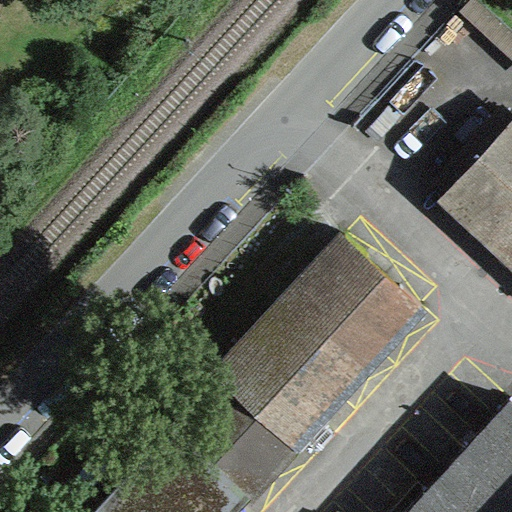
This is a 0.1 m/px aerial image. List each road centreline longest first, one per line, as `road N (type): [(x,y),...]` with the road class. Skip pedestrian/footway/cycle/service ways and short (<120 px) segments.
road 1 (residential): [(0,431),(402,0)]
road 2 (unknown): [(285,126),(511,340)]
